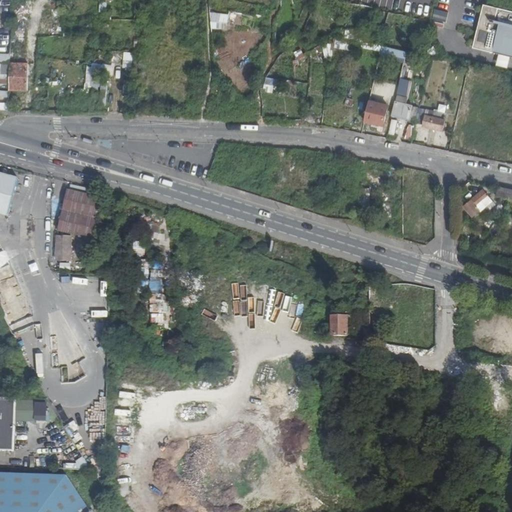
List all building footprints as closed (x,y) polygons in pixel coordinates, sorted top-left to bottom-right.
[(511,11),(483,5),(473,49),(511,57),(511,11)] [(446,25),(449,12),(435,9),(433,22),(446,25)] [(211,29),(228,30),(229,13),(211,13),(211,29)] [(98,88),(100,75),(112,77),(114,67),(89,63),(85,86),(98,88)] [(10,64),(9,91),(28,92),(29,65),(10,64)] [(507,88),(509,75),(499,73),(496,86),(507,88)] [(265,91),(277,92),(279,79),(266,78),(265,91)] [(469,82),(466,92),(473,93),(475,83),(469,82)] [(486,106),(501,108),(502,100),(488,98),(486,106)] [(370,103),(365,123),(384,128),(389,108),(370,103)] [(416,125),(419,109),(396,103),(393,116),(409,120),(409,123),(416,125)] [(426,111),(419,109),(416,125),(423,127),(422,128),(442,132),(445,121),(433,119),(425,117),(426,111)] [(469,120),(463,145),(489,151),(495,126),(469,120)] [(502,149),(511,150),(511,122),(505,122),(502,149)] [(0,214),(9,217),(19,181),(0,176),(0,214)] [(427,195),(427,184),(408,183),(408,195),(427,195)] [(511,190),(500,188),(498,197),(511,199),(511,190)] [(474,218),(493,202),(485,191),(465,207),(474,218)] [(58,233),(96,242),(106,201),(68,192),(58,233)] [(359,204),(369,205),(370,198),(361,196),(359,204)] [(404,227),(404,240),(405,241),(420,241),(420,227),(404,227)] [(57,263),(72,264),(73,239),(58,238),(57,263)] [(0,241),(0,297),(1,300),(19,293),(10,268),(0,241)] [(421,316),(421,292),(401,293),(401,317),(421,316)] [(13,315),(17,330),(32,326),(28,311),(13,315)] [(511,316),(503,314),(498,329),(511,333),(511,316)] [(350,337),(350,318),(333,318),(333,337),(350,337)] [(362,327),(363,343),(371,344),(371,327),(362,327)] [(0,450),(15,451),(17,399),(0,398),(0,450)] [(86,458),(77,460),(78,470),(88,468),(86,458)] [(0,511),(92,511),(68,475),(1,475),(0,474),(0,511)]
